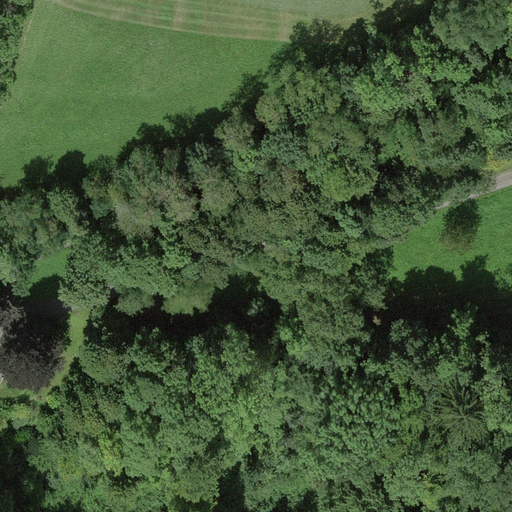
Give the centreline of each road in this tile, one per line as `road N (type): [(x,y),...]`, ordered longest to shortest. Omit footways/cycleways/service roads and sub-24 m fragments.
road 1 (track): [(511,16),(297,149),(0,266)]
road 2 (unclassified): [(511,180),(3,320)]
